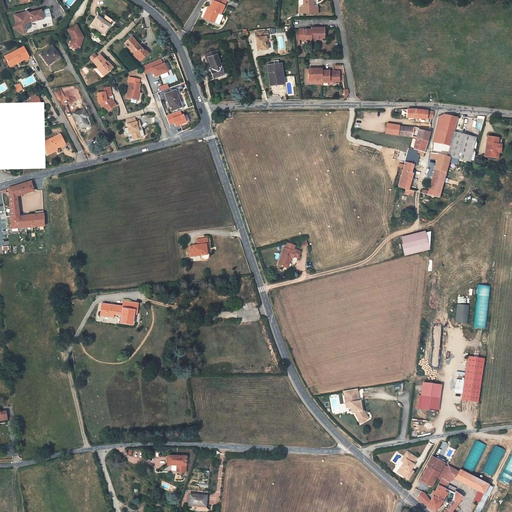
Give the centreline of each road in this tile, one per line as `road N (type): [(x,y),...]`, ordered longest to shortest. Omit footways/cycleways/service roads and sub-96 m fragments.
road 1 (tertiary): [(207,129),(287,365),(315,412),(349,445)]
road 2 (unclassified): [(349,445),(100,448)]
road 3 (residential): [(207,129),(2,184)]
road 4 (track): [(302,278),(362,263),(386,239),(414,228),(417,191)]
road 5 (unclassified): [(352,104),(201,109)]
road 6 (tertiary): [(137,0),(169,26),(201,109)]
